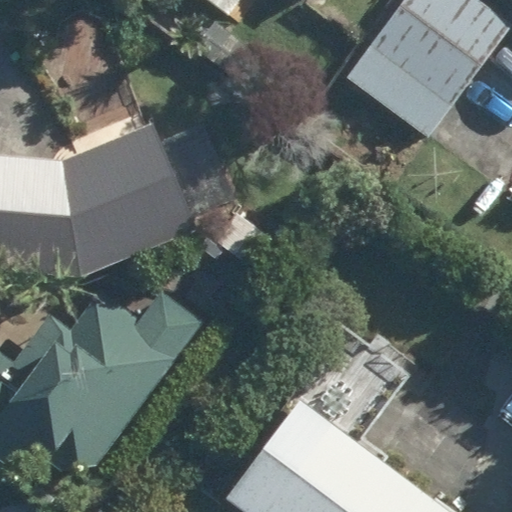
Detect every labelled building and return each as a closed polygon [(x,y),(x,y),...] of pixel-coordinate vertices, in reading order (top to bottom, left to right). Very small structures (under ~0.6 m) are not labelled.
[(234,0),(298,0),(308,7),(312,0),(184,0),(217,24),(234,0)] [(505,34),(462,0),(398,0),(334,81),(417,146),(505,34)] [(511,0),(498,0),(511,10),(511,0)] [(195,238),(190,226),(238,207),(203,123),(154,143),(147,124),(48,164),(0,161),(0,282),(73,288),(195,238)] [(40,458),(70,480),(185,319),(153,295),(135,321),(99,296),(77,326),(52,308),(14,361),(0,350),(0,472),(20,486),(40,458)] [(357,344),(338,330),(205,509),(208,511),(421,511),(348,458),(406,380),(374,356),(381,347),(364,334),(357,344)]
